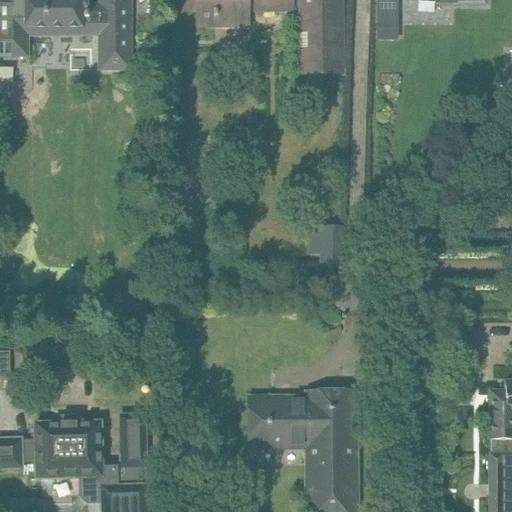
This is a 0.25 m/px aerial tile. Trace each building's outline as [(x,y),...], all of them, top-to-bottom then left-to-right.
[(129,69),(129,14),(129,0),(99,0),(99,6),(88,6),(87,0),(0,0),(0,56),(26,56),(26,35),(100,34),(100,69),(129,69)] [(227,0),(228,2),(230,2),(230,13),(228,13),(228,21),(230,21),(230,28),(231,28),(231,32),(242,32),(242,28),(259,28),(259,20),(277,20),(297,20),(297,42),(297,58),(328,58),(328,12),(307,12),(306,0),(227,0)] [(397,25),(377,25),(377,41),(397,41),(397,25)] [(319,255),(318,266),(324,266),(342,267),(343,230),(320,229),(319,255)] [(124,308),(121,313),(124,318),(129,321),(134,318),(136,313),(134,308),(129,306),(124,308)] [(487,511),(511,511),(511,381),(505,381),(505,391),(489,391),(489,440),(490,440),(490,453),(488,453),(487,511)] [(357,510),(356,412),(356,392),(306,392),(306,403),(270,404),(270,399),(272,399),(272,398),(247,399),(248,447),(305,447),(306,511),(357,510)] [(20,439),(0,439),(0,468),(21,468),(21,457),(35,457),(35,479),(78,478),(78,490),(79,495),(79,498),(81,501),(83,502),(86,504),(90,505),(101,504),(101,511),(146,511),(146,493),(146,485),(144,415),(126,416),(119,416),(120,468),(115,468),(115,461),(102,462),(101,462),(100,422),(77,423),(76,421),(59,421),(59,424),(34,424),(35,442),(21,443),(20,439)]
